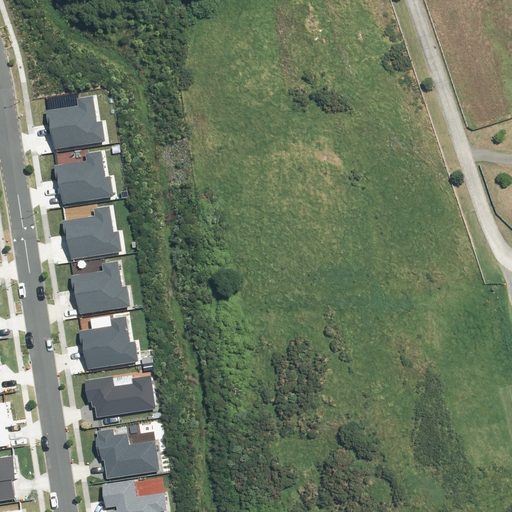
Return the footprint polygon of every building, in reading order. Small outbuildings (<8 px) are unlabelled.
[(54,123),(57,145),(107,138),(104,120),(99,120),(95,94),(81,96),(82,103),(49,108),(51,123),(54,123)] [(62,179),(65,201),(115,194),(113,175),(107,176),(104,150),(89,152),(90,159),(57,163),(59,179),(62,179)] [(70,233),(74,255),(124,248),(121,230),(116,231),(112,205),(98,207),(99,213),(66,218),(68,234),(70,233)] [(79,289),(82,311),(132,303),(130,285),(124,286),(121,260),(106,262),(107,268),(74,273),(77,289),(79,289)] [(87,344),(90,366),(140,359),(137,340),(132,341),(128,315),(114,317),(115,324),(82,328),(84,344),(87,344)] [(87,379),(90,400),(94,400),(95,405),(97,404),(99,415),(156,407),(151,374),(134,376),(135,381),(117,384),(116,374),(87,379)] [(0,445),(10,444),(7,424),(12,423),(10,412),(8,401),(0,402),(0,445)] [(105,459),(108,478),(164,470),(159,437),(131,441),(130,430),(120,432),(119,425),(100,428),(101,436),(99,436),(102,459),(105,459)] [(0,498),(17,496),(14,476),(19,475),(17,464),(15,453),(0,455),(0,498)] [(115,510),(115,511),(162,511),(162,509),(170,508),(167,488),(139,492),(137,477),(105,481),(108,505),(120,504),(120,509),(115,510)]
